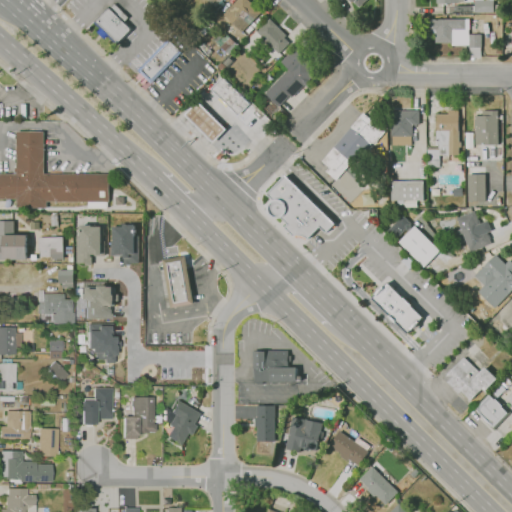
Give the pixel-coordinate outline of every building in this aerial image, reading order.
[(242,32),(238,28),(236,30),(233,26),(234,25),(230,20),(228,22),(224,17),(225,16),(223,14),(237,0),(248,0),(261,13),(242,32)] [(349,0),(357,8),(364,0),(349,0)] [(493,0),(493,13),(475,13),(474,0),(493,0)] [(118,45),(104,30),(95,21),(109,7),(110,8),(115,3),(128,17),(124,22),(132,30),(118,45)] [(511,7),(505,14),(501,10),(507,3),(511,7)] [(279,54),(256,32),(269,18),(286,35),(284,38),(289,43),(279,54)] [(481,58),(469,58),(469,48),(469,45),(451,45),(451,43),(436,43),(436,34),(430,34),(430,19),(469,19),(469,30),(468,30),(468,34),(481,34),(481,47),(481,58)] [(228,55),(214,41),(224,32),(238,45),(228,55)] [(143,84),(136,78),(140,73),(137,70),(167,39),(181,52),(151,83),(147,80),(143,84)] [(279,106),(265,93),(288,69),(281,62),(297,46),(310,59),(308,61),(318,71),(309,80),(310,81),(305,86),(304,85),(292,98),(289,96),(279,106)] [(221,71),(217,67),(221,62),(226,66),(221,71)] [(238,116),(211,89),(223,76),(251,103),(238,116)] [(213,144),(184,115),(198,100),(227,129),(213,144)] [(411,145),(393,145),(392,136),(391,136),(391,111),(398,111),(419,110),(419,125),(412,125),(412,136),(411,136),(411,145)] [(439,167),(427,167),(427,148),(439,148),(439,144),(436,144),(436,123),(435,123),(435,121),(436,121),(436,114),(449,114),(449,110),(458,110),(458,120),(459,120),(459,124),(458,124),(458,131),(459,131),(459,142),(461,142),(461,147),(459,147),(459,155),(449,155),(440,155),(439,167)] [(498,144),(475,144),(475,116),(482,116),(482,111),(498,111),(498,144)] [(336,180),(325,171),(329,167),(322,161),(363,113),(385,132),(374,144),(372,142),(371,144),(370,144),(353,164),(351,162),(336,180)] [(17,131),(45,131),(45,174),(110,174),(110,202),(47,202),(48,209),(17,208),(17,200),(0,200),(0,174),(17,174),(17,131)] [(468,174),(485,174),(486,201),(469,201),(468,174)] [(308,239),(306,238),(305,238),(304,237),(302,236),(301,236),(298,235),(295,236),(294,236),(285,227),(288,224),(281,218),(280,218),(278,219),(276,219),(274,218),(273,217),(271,216),(269,213),(268,212),(268,209),(268,208),(269,204),(271,202),(273,200),(267,194),(266,195),(265,194),(282,176),(284,177),(286,175),(335,224),(326,233),(320,227),(308,239)] [(404,205),(397,205),(397,200),(391,201),(391,181),(423,181),(423,200),(404,200),(404,205)] [(470,252),(462,233),(457,235),(455,231),(460,229),(456,218),(475,211),(478,219),(479,220),(480,223),(487,220),(492,231),(487,233),(491,243),(470,252)] [(386,230),(395,239),(411,225),(402,215),(386,230)] [(76,262),(84,262),(84,264),(90,264),(90,256),(104,255),(104,240),(103,240),(103,226),(90,226),(90,225),(79,225),(79,236),(76,236),(76,262)] [(111,226),(122,226),(122,225),(133,225),(133,235),(138,235),(138,263),(129,263),(129,265),(122,265),(122,255),(111,255),(111,226)] [(424,267),(398,242),(415,226),(440,251),(424,267)] [(3,259),(40,259),(40,253),(51,253),(52,237),(38,237),(27,234),(4,234),(3,259)] [(501,302),(491,291),(498,284),(493,280),(486,287),(474,276),(482,268),(496,254),(506,264),(508,262),(511,266),(511,291),(509,294),(501,302)] [(165,261),(187,257),(196,304),(174,308),(165,261)] [(56,267),(73,267),(73,286),(63,286),(63,281),(56,281),(56,267)] [(371,298),(387,282),(423,318),(413,327),(407,334),(371,298)] [(84,318),(110,319),(110,305),(114,305),(114,300),(117,300),(117,294),(114,294),(114,286),(106,286),(106,285),(97,284),(97,288),(84,287),(84,318)] [(51,323),(73,323),(73,310),(70,310),(70,298),(63,298),(63,292),(43,292),(43,300),(36,300),(37,313),(51,313),(51,323)] [(84,330),(95,330),(95,325),(108,325),(108,323),(110,323),(110,331),(106,331),(106,336),(115,336),(115,341),(118,341),(118,348),(114,348),(114,355),(113,355),(113,362),(103,362),(103,359),(93,359),(93,352),(89,352),(89,348),(84,348),(84,330)] [(0,352),(15,352),(15,346),(20,346),(20,332),(14,332),(14,326),(0,326),(0,352)] [(287,367),(287,350),(253,351),(253,382),(296,381),(295,366),(287,367)] [(470,401),(460,392),(458,394),(451,388),(452,387),(443,378),(464,357),(480,372),(485,367),(497,378),(485,391),(482,388),(470,401)] [(59,381),(66,374),(53,361),(46,367),(59,381)] [(0,388),(20,388),(20,381),(15,381),(15,362),(0,362),(0,388)] [(79,422),(94,422),(94,416),(109,416),(110,387),(92,386),(92,397),(80,397),(79,422)] [(493,429),(473,409),(489,393),(495,398),(496,397),(503,405),(502,405),(510,413),(493,429)] [(122,432),(154,432),(154,394),(131,395),(131,414),(122,414),(122,432)] [(183,444),(202,412),(179,398),(172,410),(176,412),(169,422),(173,425),(168,434),(183,444)] [(257,439),(275,439),(275,403),(257,403),(257,439)] [(0,437),(28,438),(29,410),(6,410),(5,425),(0,424),(0,437)] [(286,447),(298,450),(301,446),(317,449),(324,421),(294,414),(286,447)] [(38,454),(57,455),(58,427),(39,426),(38,454)] [(330,444),(359,464),(369,450),(340,429),(330,444)] [(1,479),(51,479),(51,463),(34,463),(34,460),(20,460),(20,450),(1,450),(1,479)] [(360,478),(372,464),(397,490),(385,502),(360,478)] [(0,511),(24,511),(24,504),(34,504),(34,492),(26,492),(26,486),(7,486),(6,495),(5,495),(5,507),(0,507),(0,511)] [(388,511),(399,501),(409,511),(388,511)]
